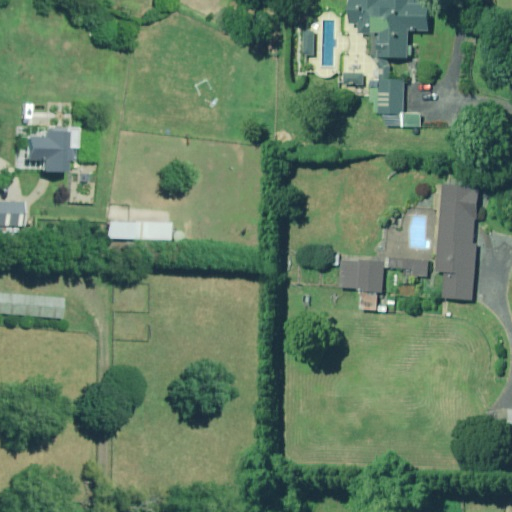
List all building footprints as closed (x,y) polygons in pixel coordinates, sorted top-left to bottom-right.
[(410,127),(411,73),(412,58),(419,59),(420,31),(437,31),(437,0),(357,0),(357,25),(365,26),(365,35),(373,35),(373,56),(383,57),(382,74),(382,77),(376,77),(375,104),(381,104),(380,115),(391,115),(391,127),(410,127)] [(370,73),(350,73),(350,84),(370,84),(370,73)] [(77,130),(46,128),(46,137),(22,135),(20,168),(42,169),(42,171),(68,172),(69,148),(76,148),(77,130)] [(485,186),(448,185),(443,272),(451,272),(449,298),(480,300),(485,186)] [(0,233),(21,235),(22,226),(25,226),(26,202),(0,200),(0,233)] [(172,240),(173,223),(110,222),(110,239),(172,240)] [(344,256),(343,264),(347,264),(346,288),(367,289),(366,310),(400,311),(401,292),(390,292),(391,268),(419,270),(419,283),(424,283),(425,275),(436,276),(437,261),(391,259),(348,256),(344,256)] [(0,313),(65,318),(67,298),(0,292),(0,313)]
